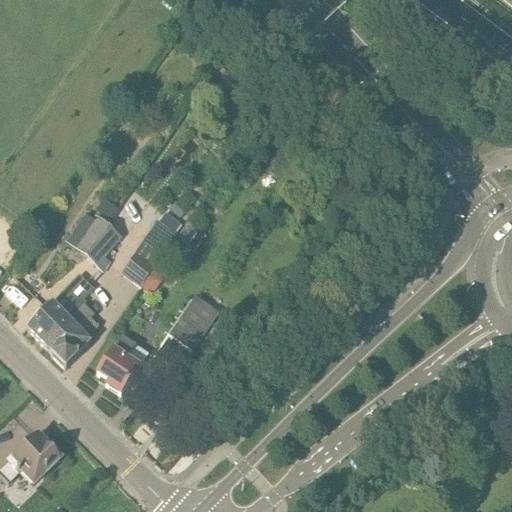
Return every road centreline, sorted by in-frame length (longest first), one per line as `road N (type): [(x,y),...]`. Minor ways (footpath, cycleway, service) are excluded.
road 1 (primary): [(477,222),(436,280),(198,511)]
road 2 (tertiary): [(173,511),(0,342)]
road 3 (primary): [(258,511),(442,364)]
road 4 (trunk): [(290,0),(398,118)]
road 5 (trunk): [(398,118),(446,141),(501,200)]
road 6 (trunk): [(398,118),(477,222)]
